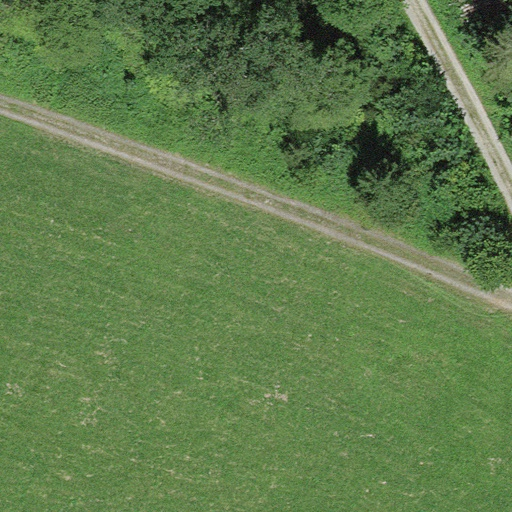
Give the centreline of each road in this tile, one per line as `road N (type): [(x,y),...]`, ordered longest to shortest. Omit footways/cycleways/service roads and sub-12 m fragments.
road 1 (track): [(511,300),(0,110)]
road 2 (track): [(397,0),(511,224)]
